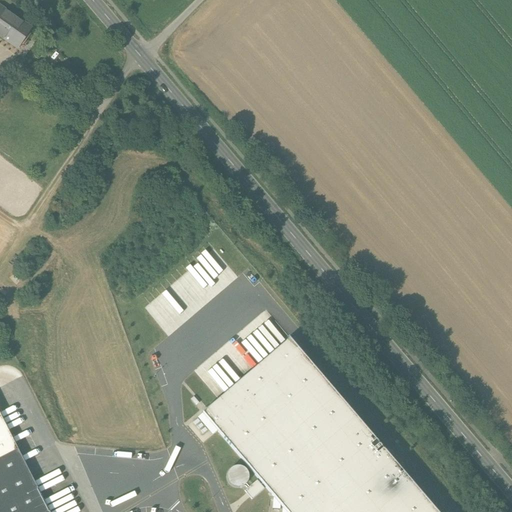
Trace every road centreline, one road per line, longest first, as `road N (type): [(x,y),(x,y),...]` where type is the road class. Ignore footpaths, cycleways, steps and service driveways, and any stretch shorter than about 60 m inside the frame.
road 1 (secondary): [(92,0),(511,493)]
road 2 (track): [(0,262),(125,73),(150,49)]
